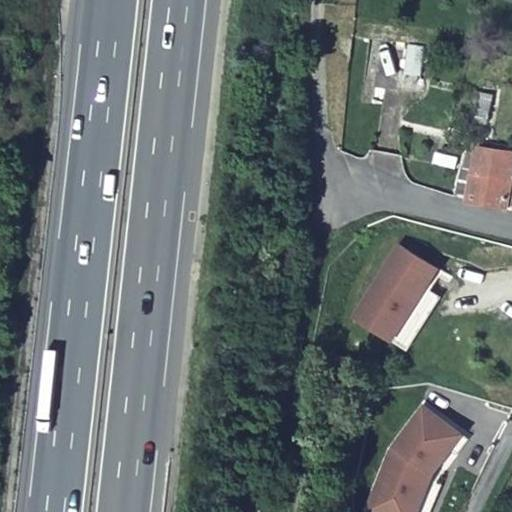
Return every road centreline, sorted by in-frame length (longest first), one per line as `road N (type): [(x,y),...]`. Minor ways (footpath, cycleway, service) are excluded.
road 1 (motorway): [(112,0),(56,511)]
road 2 (motorway): [(123,511),(177,0)]
road 3 (track): [(330,183),(297,341),(289,511)]
road 4 (residential): [(511,223),(330,183)]
